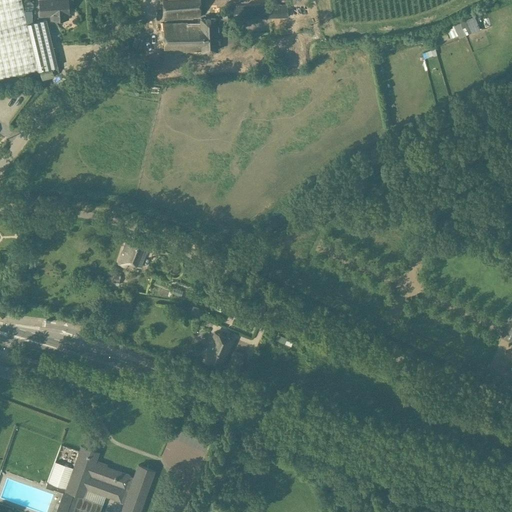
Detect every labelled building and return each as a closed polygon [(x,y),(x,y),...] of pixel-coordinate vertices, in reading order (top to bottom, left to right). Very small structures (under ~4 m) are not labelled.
[(0,0),(0,77),(37,69),(27,24),(24,11),(21,0),(0,0)] [(67,0),(44,0),(39,0),(40,15),(51,15),(51,20),(67,19),(67,14),(68,14),(67,0)] [(200,0),(162,0),(163,19),(201,18),(200,0)] [(239,5),(240,16),(251,16),(251,5),(239,5)] [(235,8),(222,8),(223,19),(235,19),(235,8)] [(31,11),(24,11),(27,24),(32,23),(31,11)] [(451,40),(480,28),(474,16),(446,27),(451,40)] [(163,25),(164,52),(202,51),(217,50),(215,18),(200,19),(200,23),(163,25)] [(46,19),(32,23),(27,24),(37,69),(38,71),(58,66),(48,24),(47,24),(46,19)] [(128,235),(119,259),(118,265),(126,268),(128,262),(140,267),(149,242),(128,235)] [(190,313),(198,316),(201,308),(193,305),(190,313)] [(276,331),(270,328),(267,336),(273,339),(276,331)] [(203,359),(221,367),(233,339),(215,331),(203,359)] [(285,344),(287,338),(277,334),(275,340),(285,344)] [(245,356),(234,351),(226,369),(237,374),(245,356)] [(0,372),(6,375),(9,366),(0,364),(0,372)] [(70,502),(66,511),(72,511),(79,494),(82,495),(85,488),(120,500),(121,499),(125,501),(121,511),(122,511),(138,511),(154,470),(138,465),(133,478),(129,476),(130,475),(106,467),(107,465),(95,461),(98,452),(81,446),(73,469),(66,489),(73,492),(72,496),(70,502)] [(66,489),(73,469),(55,462),(47,482),(55,485),(54,488),(64,492),(65,489),(66,489)] [(79,494),(72,511),(99,511),(102,503),(82,496),(82,495),(79,494)]
